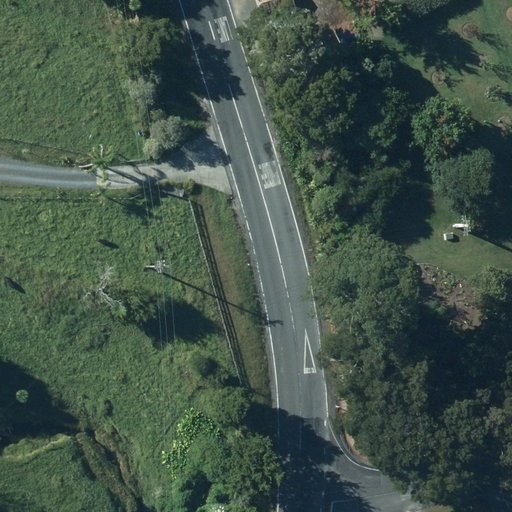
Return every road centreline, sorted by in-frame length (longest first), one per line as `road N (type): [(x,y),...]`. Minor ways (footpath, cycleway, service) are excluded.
road 1 (tertiary): [(201,0),(288,305),(297,501)]
road 2 (unknown): [(0,166),(83,176),(132,172),(244,138)]
road 3 (unclassified): [(297,501),(359,500),(511,457)]
